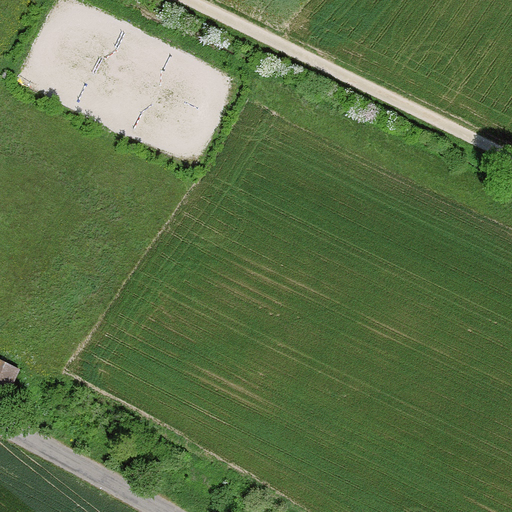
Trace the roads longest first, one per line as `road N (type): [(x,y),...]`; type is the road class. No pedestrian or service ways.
road 1 (track): [(511,156),(190,0)]
road 2 (residential): [(173,511),(0,417)]
